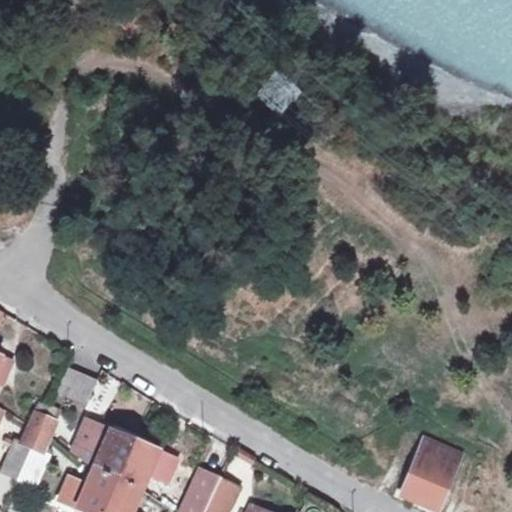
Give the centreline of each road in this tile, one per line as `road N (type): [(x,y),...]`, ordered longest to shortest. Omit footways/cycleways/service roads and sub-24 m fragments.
road 1 (track): [(0,284),(57,225),(46,78),(103,32),(263,129)]
road 2 (residential): [(381,511),(0,289)]
